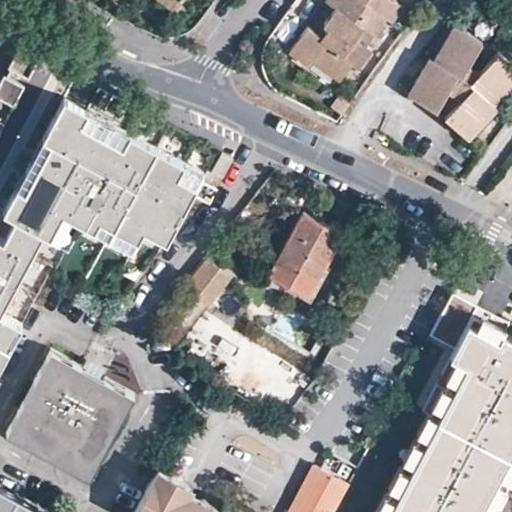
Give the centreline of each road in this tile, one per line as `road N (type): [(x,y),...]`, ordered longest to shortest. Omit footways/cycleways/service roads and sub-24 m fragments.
road 1 (tertiary): [(192,95),(511,245)]
road 2 (tertiary): [(0,6),(192,95)]
